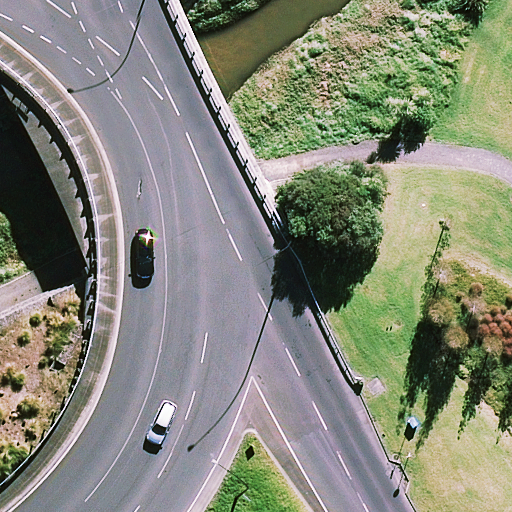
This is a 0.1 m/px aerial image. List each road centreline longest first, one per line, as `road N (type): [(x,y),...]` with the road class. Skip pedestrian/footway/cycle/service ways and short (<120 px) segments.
road 1 (tertiary): [(184,209),(245,283),(374,511)]
road 2 (primary): [(184,209),(187,304),(176,372),(152,436),(100,511)]
road 3 (primary): [(116,66),(145,112),(184,209)]
